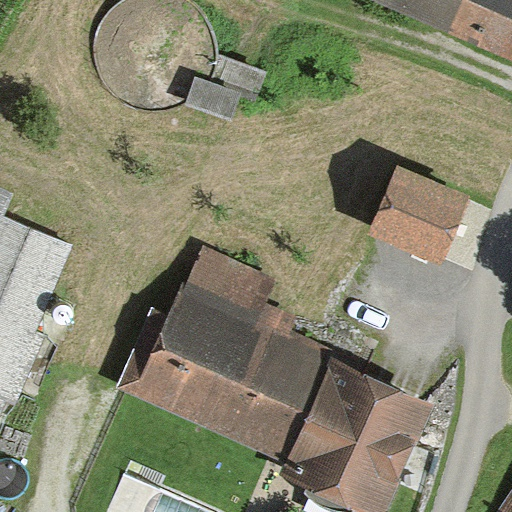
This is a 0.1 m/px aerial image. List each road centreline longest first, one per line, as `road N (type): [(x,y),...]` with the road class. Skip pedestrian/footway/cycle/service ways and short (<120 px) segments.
road 1 (track): [(277,0),(511,86)]
road 2 (unclassified): [(459,511),(489,451),(511,285)]
